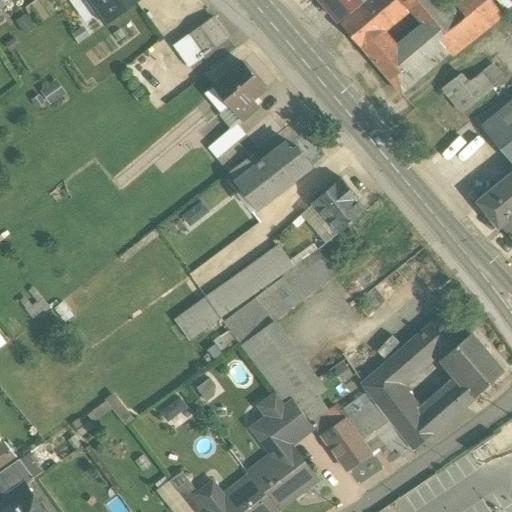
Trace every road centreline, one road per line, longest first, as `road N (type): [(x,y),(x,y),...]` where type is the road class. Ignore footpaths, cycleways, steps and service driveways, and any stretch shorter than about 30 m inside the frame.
road 1 (primary): [(511,307),(247,0)]
road 2 (residential): [(511,404),(357,511)]
